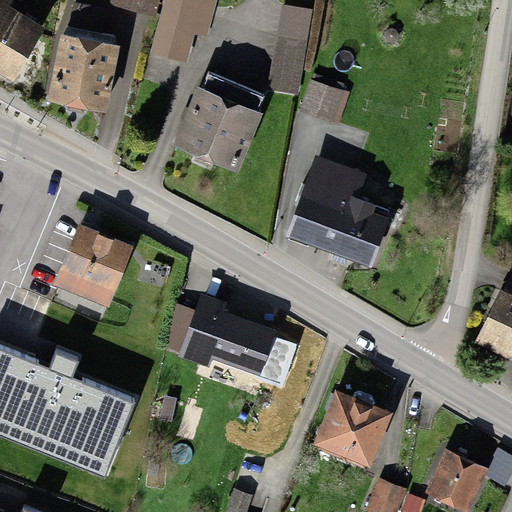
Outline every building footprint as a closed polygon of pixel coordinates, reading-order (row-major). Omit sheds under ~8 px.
[(0,0),(0,77),(14,86),(42,37),(8,17),(13,8),(0,0)] [(111,0),(109,6),(155,20),(161,0),(111,0)] [(166,0),(151,59),(185,68),(195,32),(205,35),(214,0),(166,0)] [(276,40),(268,89),(296,93),(304,44),(276,40)] [(63,44),(50,108),(106,119),(119,56),(63,44)] [(211,81),(202,100),(255,124),(263,105),(211,81)] [(307,90),(299,112),(336,125),(344,103),(307,90)] [(202,100),(177,154),(230,178),(255,124),(202,100)] [(319,166),(292,241),(373,270),(392,219),(351,204),(359,181),(319,166)] [(128,247),(80,228),(58,282),(106,301),(128,247)] [(511,268),(499,297),(511,302),(511,268)] [(511,302),(499,297),(477,347),(511,362),(511,302)] [(219,312),(195,304),(178,351),(256,379),(271,339),(216,319),(219,312)] [(49,370),(0,350),(0,431),(105,473),(133,402),(70,378),(76,363),(55,355),(49,370)] [(381,420),(326,398),(310,438),(365,460),(381,420)] [(444,460),(427,501),(452,511),(468,511),(483,477),(444,460)] [(377,485),(366,511),(393,511),(400,494),(377,485)]
